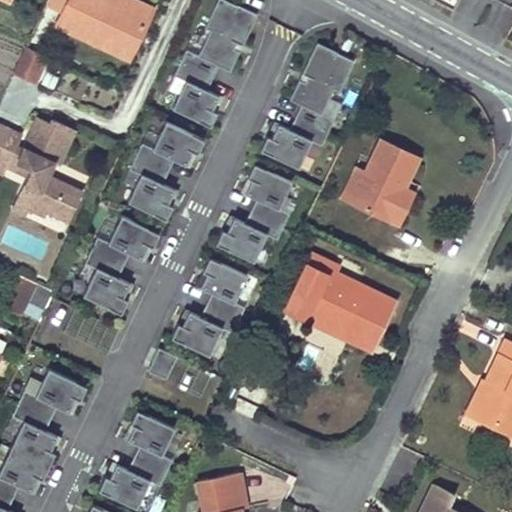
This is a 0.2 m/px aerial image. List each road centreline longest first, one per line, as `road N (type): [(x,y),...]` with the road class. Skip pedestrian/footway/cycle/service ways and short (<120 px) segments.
road 1 (residential): [(343,511),(511,168)]
road 2 (residential): [(511,81),(363,0)]
road 3 (unknown): [(358,482),(233,412)]
